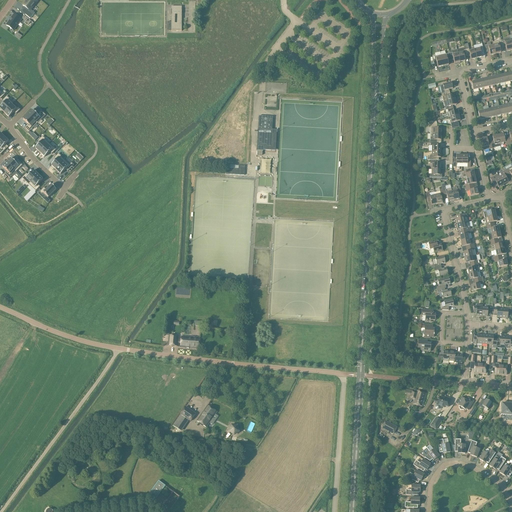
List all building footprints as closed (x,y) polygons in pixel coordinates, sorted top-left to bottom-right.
[(27,0),(23,5),(24,7),(28,9),(24,14),(25,15),(30,19),(35,13),(31,10),(38,1),(36,0),(27,0)] [(42,13),(47,7),(43,3),(37,9),(42,13)] [(171,7),(171,31),(182,31),(182,7),(171,7)] [(6,25),(14,30),(21,20),(14,14),(6,25)] [(511,50),(511,49),(510,39),(510,38),(501,40),(503,49),(506,48),(507,51),(511,50)] [(503,49),(501,40),(493,42),(494,45),(496,54),(501,53),(500,49),(503,49)] [(496,54),(494,45),(491,46),(490,43),(487,44),(488,45),(485,45),(486,52),(489,52),(490,55),(496,54)] [(476,58),(482,57),(481,54),(484,53),(482,46),(479,46),(480,49),(475,50),(476,58)] [(467,57),(466,50),(465,48),(457,50),(460,62),(460,63),(460,62),(465,61),(464,58),(467,57)] [(476,58),(475,50),(469,51),(469,49),(466,50),(467,57),(470,56),(471,60),(476,58)] [(460,63),(460,62),(457,50),(458,54),(453,55),(452,53),(449,53),(451,60),(451,61),(454,60),(455,65),(460,63)] [(451,61),(451,60),(449,53),(446,54),(441,55),(442,60),(443,66),(449,65),(448,61),(451,61)] [(443,66),(442,60),(441,55),(435,56),(432,57),(434,64),(437,64),(438,67),(443,66)] [(442,94),(450,92),(449,89),(453,89),(451,83),(440,86),(442,94)] [(450,95),(450,92),(442,94),(443,102),(455,99),(454,94),(450,95)] [(455,99),(443,102),(445,110),(447,110),(453,108),(453,106),(456,105),(455,99)] [(4,103),(0,107),(0,108),(4,113),(12,105),(7,101),(7,100),(4,103)] [(12,105),(4,113),(9,117),(14,112),(17,109),(16,109),(12,105)] [(453,108),(447,110),(445,110),(447,110),(448,112),(449,112),(450,117),(459,115),(458,110),(454,111),(453,108)] [(32,110),(28,115),(35,122),(40,118),(37,115),(32,110)] [(28,115),(23,119),(28,124),(31,127),(35,122),(28,115)] [(459,115),(450,117),(452,123),(451,123),(447,124),(447,126),(451,126),(452,130),(459,128),(458,124),(457,124),(456,122),(460,121),(459,115)] [(258,129),(257,145),(257,151),(257,155),(262,155),(262,151),(263,151),(263,150),(271,150),(272,130),(272,129),(273,117),(259,116),(258,129)] [(441,134),(441,128),(437,128),(437,125),(437,124),(436,122),(431,122),(431,125),(431,128),(431,134),(430,134),(432,134),(441,134)] [(441,134),(432,134),(432,137),(430,137),(430,140),(429,140),(429,143),(431,143),(437,143),(437,140),(441,140),(441,134)] [(498,135),(500,144),(505,142),(506,145),(509,145),(507,138),(505,139),(503,134),(498,135)] [(500,144),(498,135),(493,137),(494,141),(491,142),(492,149),(501,147),(500,144)] [(492,149),(491,142),(488,143),(487,138),(481,139),(484,151),(492,149)] [(40,143),(35,148),(40,153),(48,145),(43,141),(43,140),(40,143)] [(437,143),(431,143),(431,146),(432,146),(432,152),(441,152),(441,146),(437,146),(437,143)] [(48,145),(40,153),(45,157),(50,152),(52,149),(48,145)] [(441,152),(432,152),(432,155),(431,155),(429,156),(429,157),(427,157),(427,160),(430,160),(438,160),(438,158),(440,158),(441,152)] [(456,164),(462,164),(462,155),(456,155),(456,159),(453,159),(453,167),(456,167),(456,164)] [(462,155),(462,164),(467,164),(467,167),(470,167),(471,159),(468,159),(468,155),(462,155)] [(11,158),(7,163),(14,170),(18,166),(19,166),(16,163),(11,158)] [(56,160),(51,166),(56,170),(64,162),(59,158),(56,160)] [(438,160),(430,160),(430,163),(432,163),(432,169),(440,169),(440,163),(436,163),(436,161),(438,161),(438,160)] [(64,162),(56,170),(61,175),(66,170),(68,167),(68,166),(64,162)] [(7,163),(2,167),(8,172),(10,175),(11,174),(14,170),(7,163)] [(225,165),(225,168),(226,168),(226,174),(244,175),(245,166),(239,166),(238,169),(235,169),(236,165),(225,165)] [(440,169),(432,169),(432,175),(430,175),(430,178),(440,178),(442,178),(442,173),(440,173),(440,169)] [(466,177),(467,179),(475,178),(474,172),(470,173),(470,170),(462,172),(463,177),(466,177)] [(499,177),(503,185),(508,182),(506,178),(508,176),(505,170),(500,173),(502,176),(499,177)] [(29,176),(26,179),(31,183),(38,175),(34,171),(29,176)] [(503,185),(499,177),(498,174),(490,179),(493,183),(493,184),(494,186),(495,188),(498,186),(498,187),(503,185)] [(38,175),(31,183),(35,187),(35,188),(38,185),(43,180),(38,175)] [(475,178),(467,179),(468,185),(465,186),(466,188),(474,187),(473,184),(476,183),(475,178)] [(454,201),(451,189),(446,190),(445,184),(441,185),(442,188),(443,190),(444,197),(447,197),(449,203),(454,201)] [(15,193),(18,196),(25,188),(22,185),(15,193)] [(46,190),(43,193),(44,193),(48,198),(56,190),(51,185),(46,190)] [(459,187),(451,189),(454,201),(459,200),(458,194),(461,193),(459,187)] [(474,187),(466,188),(466,191),(469,191),(471,196),(479,194),(478,189),(474,189),(474,187)] [(435,195),(437,204),(443,203),(441,198),(444,197),(443,190),(442,188),(439,189),(440,191),(434,193),(435,196),(435,195)] [(36,193),(35,192),(33,190),(25,199),(27,202),(36,193)] [(435,195),(435,196),(430,197),(429,194),(426,194),(428,201),(431,200),(432,205),(437,204),(435,195)] [(483,213),(485,218),(496,216),(496,215),(497,215),(496,210),(492,211),(491,208),(483,210),(483,213)] [(454,220),(456,225),(465,223),(464,217),(467,217),(466,214),(455,216),(456,219),(454,220)] [(496,216),(485,218),(486,224),(487,227),(494,225),(494,222),(497,221),(496,216)] [(465,223),(456,225),(457,231),(458,230),(459,233),(470,230),(470,227),(467,228),(465,223)] [(494,225),(487,227),(483,227),(484,230),(490,229),(492,234),(500,232),(499,227),(495,228),(494,225)] [(470,230),(459,233),(461,241),(469,239),(468,234),(471,233),(470,230)] [(500,232),(492,234),(493,239),(490,240),(490,243),(498,241),(498,238),(501,238),(500,232)] [(467,248),(474,247),(473,244),(470,245),(469,239),(461,241),(462,247),(467,246),(467,248)] [(441,244),(440,244),(437,244),(437,241),(429,243),(430,249),(433,248),(434,253),(443,251),(441,244)] [(498,241),(490,243),(491,246),(494,245),(495,251),(493,251),(505,248),(504,249),(502,243),(499,244),(498,241)] [(465,258),(473,256),(472,251),(475,250),(474,247),(467,248),(468,251),(463,252),(465,258)] [(505,248),(493,251),(494,257),(494,260),(502,258),(502,255),(506,254),(505,248)] [(473,256),(465,258),(466,263),(471,262),(471,265),(478,263),(476,256),(477,255),(476,255),(473,256)] [(434,265),(435,268),(441,267),(440,264),(445,263),(444,257),(435,259),(437,265),(434,265)] [(502,258),(494,260),(495,263),(498,262),(499,267),(508,266),(506,260),(503,261),(502,258)] [(478,263),(471,265),(472,268),(467,269),(469,274),(477,272),(476,267),(479,266),(478,263)] [(441,267),(435,268),(434,268),(435,271),(438,270),(440,277),(448,274),(447,268),(442,269),(441,267)] [(477,272),(469,274),(469,275),(467,275),(469,280),(475,279),(475,282),(482,280),(481,277),(478,278),(477,272)] [(510,277),(508,274),(501,278),(504,282),(507,280),(506,278),(507,277),(508,278),(510,277)] [(436,287),(437,290),(446,288),(445,285),(450,284),(450,283),(451,283),(450,279),(449,279),(449,278),(438,280),(439,287),(436,287)] [(482,280),(475,282),(476,284),(470,286),(471,291),(472,291),(481,289),(479,284),(483,283),(482,280)] [(446,288),(437,290),(438,293),(439,293),(440,297),(443,297),(443,298),(451,296),(451,295),(452,294),(451,291),(450,291),(450,290),(445,291),(445,288),(446,288)] [(442,307),(442,310),(448,310),(449,307),(454,305),(452,299),(444,301),(445,307),(442,307)] [(482,316),(482,308),(483,305),(477,304),(477,306),(474,306),(473,313),(477,313),(476,316),(482,316)] [(488,308),(482,308),(482,316),(487,317),(488,314),(491,314),(491,307),(488,307),(488,308)] [(502,318),(503,309),(497,309),(497,308),(494,308),(494,314),(497,314),(497,317),(502,318)] [(508,310),(503,309),(502,318),(508,318),(508,315),(511,315),(511,309),(508,309),(508,310)] [(421,315),(426,316),(425,322),(431,322),(431,320),(435,320),(435,314),(433,314),(433,311),(429,310),(422,310),(421,315)] [(423,325),(422,328),(425,328),(424,338),(430,338),(430,337),(434,337),(434,329),(431,328),(431,325),(423,325)] [(169,335),(168,345),(178,346),(178,342),(181,343),(180,347),(200,349),(201,337),(181,336),(181,339),(179,339),(179,336),(169,335)] [(482,344),(483,335),(477,335),(477,338),(474,338),(473,344),(477,344),(477,343),(482,344)] [(496,349),(496,348),(496,339),(493,339),(494,336),(488,336),(487,344),(492,344),(492,348),(496,349)] [(504,348),(505,337),(500,336),(499,339),(496,339),(496,348),(504,348)] [(418,347),(421,347),(421,351),(430,352),(431,344),(426,343),(426,340),(419,340),(418,347)] [(449,351),(443,351),(443,357),(441,357),(441,356),(438,356),(437,363),(441,363),(441,360),(449,361),(449,351)] [(449,351),(449,361),(454,361),(454,363),(462,363),(463,355),(455,354),(455,351),(449,351)] [(486,364),(480,364),(480,373),(486,373),(486,370),(490,370),(490,365),(491,358),(491,356),(488,356),(488,361),(486,361),(486,364)] [(412,392),(411,398),(415,399),(413,404),(423,407),(427,394),(417,391),(416,393),(412,392)] [(446,399),(439,397),(437,405),(435,405),(435,406),(435,408),(436,409),(438,410),(440,409),(441,408),(442,407),(444,408),(444,406),(448,407),(451,399),(447,398),(446,399)] [(461,402),(459,406),(460,406),(459,407),(460,409),(461,410),(463,410),(464,409),(465,409),(466,409),(468,410),(474,402),(468,398),(466,401),(462,398),(460,401),(461,402)] [(482,399),(478,406),(483,409),(484,407),(488,410),(492,403),(486,399),(485,401),(482,399)] [(511,404),(502,403),(501,415),(511,415),(511,404)] [(207,406),(197,421),(206,428),(209,423),(212,425),(218,416),(215,414),(217,412),(207,406)] [(185,407),(180,415),(190,422),(196,414),(185,407)] [(436,418),(430,426),(436,430),(441,421),(436,418)] [(386,421),(383,427),(382,428),(394,434),(397,427),(386,421)] [(238,426),(232,426),(230,431),(234,435),(239,432),(238,426)] [(442,440),(437,441),(439,453),(442,453),(443,454),(450,453),(448,444),(443,445),(442,440)] [(460,440),(455,440),(455,448),(452,448),(452,452),(457,452),(457,454),(465,454),(465,445),(460,445),(460,440)] [(471,441),(467,453),(470,454),(470,455),(476,458),(479,449),(475,448),(476,443),(471,441)] [(420,455),(430,462),(432,460),(433,461),(439,457),(433,450),(431,448),(428,450),(426,448),(420,454),(419,454),(419,455),(420,455)] [(483,452),(479,459),(485,463),(486,462),(488,464),(495,453),(490,450),(488,455),(483,452)] [(497,454),(489,466),(495,470),(496,469),(498,470),(505,460),(497,454)] [(423,460),(420,464),(416,461),(413,466),(423,472),(425,470),(426,471),(430,465),(423,460)] [(508,468),(504,466),(499,473),(505,477),(506,476),(509,477),(511,472),(511,464),(508,468)] [(416,471),(414,475),(409,473),(407,478),(418,484),(419,481),(421,481),(424,475),(416,471)] [(149,493),(156,498),(165,486),(158,481),(149,493)] [(411,485),(411,490),(406,490),(406,496),(418,496),(418,493),(420,493),(420,486),(411,485)] [(411,498),(410,503),(405,503),(405,508),(417,509),(418,506),(419,506),(419,498),(411,498)]
